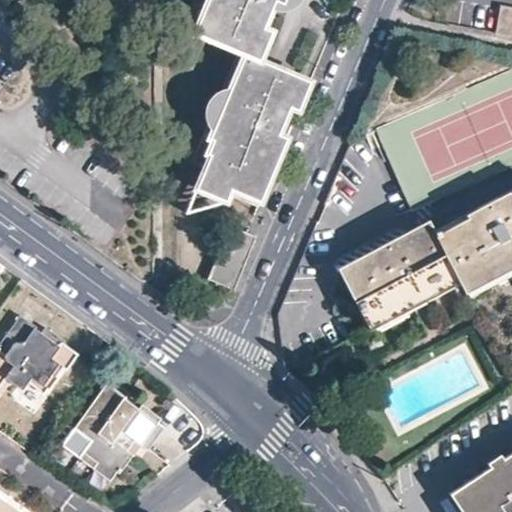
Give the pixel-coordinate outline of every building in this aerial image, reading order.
[(244,54),(259,60),(271,31),(263,28),(265,25),(272,7),(275,0),(207,0),(194,33),(244,54)] [(511,8),(498,6),(493,34),(511,37),(511,8)] [(259,60),(244,54),(229,90),(213,128),(209,138),(212,140),(207,154),(209,155),(195,188),(210,194),(226,201),(230,189),(260,202),(280,152),(272,149),(278,134),(289,107),(298,110),(309,83),(310,81),(259,60)] [(286,138),(278,134),(272,149),(280,152),(283,145),(286,138)] [(210,194),(195,188),(187,212),(206,207),(210,194)] [(358,255),(337,266),(368,327),(390,316),(386,308),(452,275),(457,285),(511,256),(511,195),(494,205),(490,199),(481,204),(485,210),(437,235),(431,226),(393,245),(390,240),(381,245),(383,250),(361,261),(358,255)] [(231,289),(255,237),(228,227),(207,280),(231,289)] [(0,346),(0,387),(8,376),(17,364),(23,369),(20,373),(30,380),(47,393),(66,366),(71,369),(82,355),(66,342),(68,339),(50,326),(45,334),(38,328),(40,326),(24,314),(0,346)] [(25,388),(30,380),(20,373),(23,369),(17,364),(8,376),(25,388)] [(132,392),(115,379),(111,384),(129,397),(132,392)] [(141,409),(127,399),(129,397),(111,384),(78,428),(64,446),(94,469),(113,481),(119,472),(123,474),(136,456),(131,451),(138,441),(144,446),(160,423),(141,409)] [(164,418),(145,404),(141,409),(160,423),(164,418)] [(168,428),(160,423),(144,446),(151,452),(168,428)] [(136,456),(144,446),(138,441),(131,451),(136,456)] [(511,511),(511,451),(504,457),(507,463),(495,472),(491,466),(451,493),(463,511),(511,511)] [(507,463),(504,457),(491,466),(495,472),(507,463)] [(0,511),(19,511),(0,498),(0,511)]
